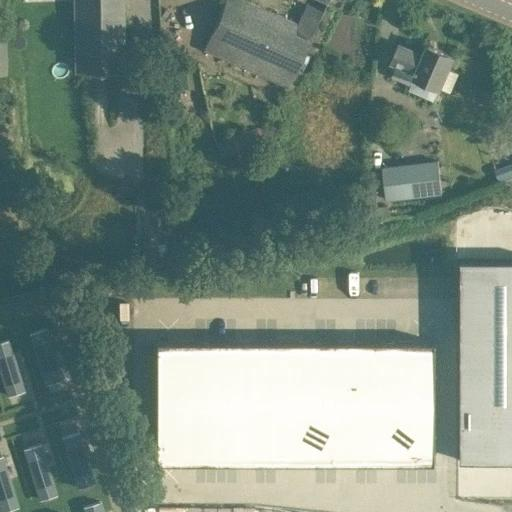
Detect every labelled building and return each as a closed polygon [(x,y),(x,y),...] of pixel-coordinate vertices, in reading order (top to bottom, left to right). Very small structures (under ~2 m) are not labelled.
[(74,0),(76,69),(75,69),(75,71),(77,71),(77,70),(123,70),(124,70),(124,68),(122,0),(74,0)] [(243,0),(225,0),(203,49),(288,87),(323,9),(306,1),(296,23),(243,0)] [(434,99),(440,85),(445,72),(453,54),(429,43),(424,54),(398,43),(391,60),(418,70),(410,89),(434,99)] [(258,125),(215,142),(223,164),(239,158),(266,148),(264,140),(259,126),(258,125)] [(442,192),(439,158),(382,165),(384,176),(386,199),(442,192)] [(511,257),(460,258),(461,459),(511,459),(511,257)] [(44,325),(30,329),(45,378),(59,374),(44,325)] [(4,337),(0,338),(0,372),(6,391),(20,386),(4,337)] [(137,337),(137,459),(419,459),(419,337),(137,337)] [(77,432),(63,436),(78,485),(92,481),(77,432)] [(37,444),(23,449),(39,498),(53,493),(37,444)] [(0,461),(0,509),(0,510),(14,506),(0,461)] [(102,511),(99,500),(85,504),(87,511),(102,511)]
